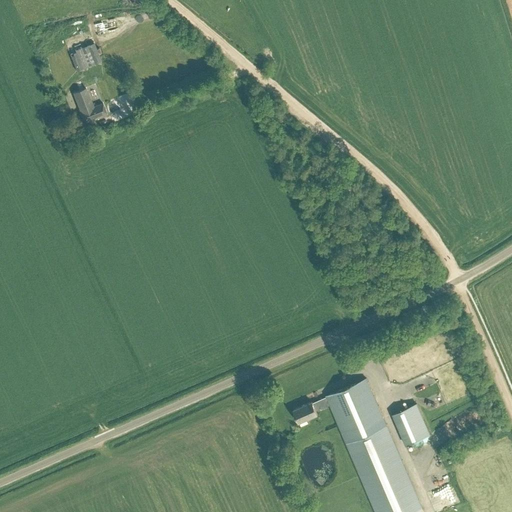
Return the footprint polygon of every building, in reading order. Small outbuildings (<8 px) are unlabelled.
[(45,73),(88,56),(74,18),(30,35),(45,73)] [(97,66),(65,78),(71,95),(75,94),(80,109),(78,110),(83,121),(107,112),(102,99),(93,103),(87,89),(103,83),(97,66)] [(81,136),(74,117),(64,121),(70,139),(81,136)] [(293,408),(299,422),(318,414),(317,410),(330,404),(361,476),(376,511),(412,511),(422,508),(366,377),(326,395),(313,401),(312,400),(293,408)] [(417,403),(393,413),(406,444),(430,434),(417,403)] [(441,440),(463,424),(456,414),(433,429),(441,440)] [(445,507),(458,501),(453,491),(441,496),(445,507)]
